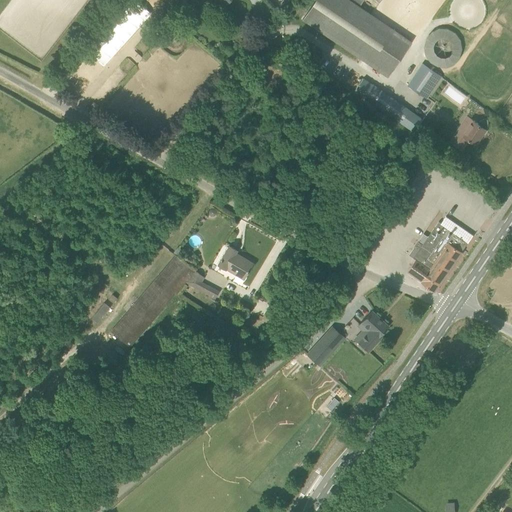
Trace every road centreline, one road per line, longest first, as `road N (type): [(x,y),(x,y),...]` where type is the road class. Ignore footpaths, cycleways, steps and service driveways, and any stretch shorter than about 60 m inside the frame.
road 1 (unclassified): [(375,277),(0,71)]
road 2 (unclassified): [(101,511),(375,277)]
road 3 (unknown): [(154,157),(276,32),(303,34),(422,111)]
road 4 (track): [(0,424),(122,299),(211,190)]
road 5 (primary): [(315,511),(455,307)]
